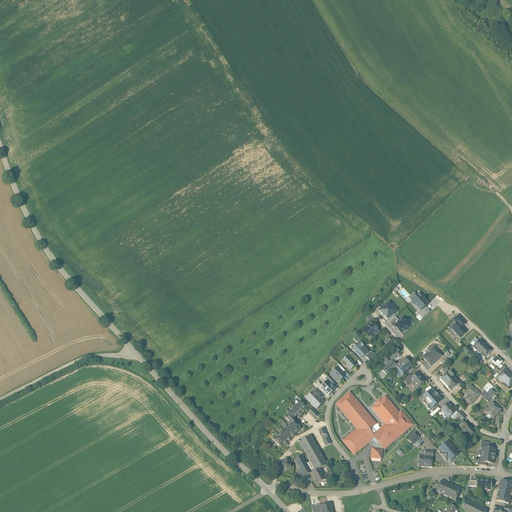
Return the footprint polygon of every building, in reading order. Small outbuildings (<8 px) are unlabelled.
[(418,294),(411,301),(412,302),(411,303),(414,305),(415,305),(420,310),(417,313),(422,319),(429,313),(424,308),(428,304),(418,294)] [(388,304),(380,311),(390,322),(395,317),(396,316),(394,313),(395,312),(388,304)] [(466,323),(459,315),(453,320),(457,324),(458,323),(461,327),(466,323)] [(390,322),(388,323),(394,329),(395,327),(401,333),(405,329),(405,330),(410,326),(405,321),(404,321),(402,319),(399,321),(395,317),(390,322)] [(372,324),(371,322),(364,329),(366,334),(369,337),(371,335),(377,329),(378,329),(373,324),(372,324)] [(461,327),(458,323),(457,324),(452,329),(460,337),(466,332),(461,327)] [(377,329),(371,335),(373,338),(380,332),(377,329)] [(491,351),(479,340),(473,347),(484,358),(491,351)] [(368,353),(359,343),(353,349),(362,359),(368,353)] [(434,348),(423,358),(431,366),(435,362),(435,361),(441,355),(434,348)] [(395,350),(380,363),(384,367),(399,354),(395,350)] [(358,360),(352,353),(348,357),(355,363),(358,360)] [(370,353),(366,357),(370,362),(374,358),(370,353)] [(348,357),(348,356),(343,361),(343,362),(342,363),(345,367),(346,366),(350,371),(357,365),(355,363),(348,357)] [(496,356),(491,361),(498,367),(503,362),(496,356)] [(444,357),(439,362),(442,365),(447,360),(444,357)] [(412,367),(405,359),(396,366),(396,367),(403,375),(406,373),(412,367)] [(392,362),(382,371),(387,376),(396,367),(396,366),(392,362)] [(345,371),(339,365),(336,367),(337,368),(342,373),(345,371)] [(337,368),(331,375),(336,380),(337,379),(339,382),(345,376),(342,373),(337,368)] [(511,376),(505,370),(504,369),(501,373),(498,377),(509,387),(511,383),(511,376)] [(382,371),(378,374),(382,379),(387,376),(382,371)] [(411,378),(409,379),(412,382),(417,388),(425,381),(417,372),(411,378)] [(459,383),(449,372),(445,375),(440,380),(451,391),(459,383)] [(409,376),(403,381),(407,386),(412,382),(409,379),(411,378),(409,376)] [(327,382),(320,389),(327,396),(335,389),(331,386),(327,382)] [(480,394),(470,386),(466,391),(470,394),(465,400),(471,405),(480,394)] [(441,400),(438,396),(436,393),(436,394),(432,390),(422,398),(425,401),(423,402),(427,408),(429,406),(432,409),(441,400)] [(318,397),(313,392),(306,398),(317,409),(323,402),(318,397)] [(381,429),(377,432),(372,427),(376,424),(351,395),(350,395),(349,394),(349,393),(337,404),(338,405),(338,406),(357,429),(343,441),(354,454),(370,441),(374,447),(374,449),(372,448),(371,458),(381,459),(381,451),(382,450),(383,448),(384,449),(412,425),(401,412),(381,429)] [(492,397),(488,393),(484,398),(488,402),(492,397)] [(305,407),(300,401),(294,407),(300,412),(305,407)] [(456,411),(449,403),(441,410),(448,418),(456,411)] [(500,410),(493,403),(485,412),(493,419),(500,410)] [(300,412),(294,407),(289,412),(294,417),(300,412)] [(318,415),(312,408),(308,413),(314,419),(318,415)] [(294,417),(289,412),(284,417),(289,422),(286,425),(291,430),(297,424),(292,419),(294,417)] [(460,412),(457,415),(458,417),(462,421),(465,418),(460,412)] [(297,424),(291,430),(296,434),(301,429),(297,424)] [(286,425),(282,430),(291,439),(296,434),(291,430),(286,425)] [(476,432),(469,425),(466,428),(464,426),(462,429),(470,438),(476,432)] [(291,439),(282,430),(277,434),(286,443),(291,439)] [(414,433),(408,440),(412,444),(418,437),(414,433)] [(286,443),(277,434),(272,439),(281,448),(286,443)] [(326,465),(310,436),(299,443),(310,463),(307,465),(302,456),(294,460),(300,470),(304,478),(312,473),(319,469),(326,465)] [(458,454),(448,441),(444,445),(446,447),(442,451),(443,452),(449,459),(450,461),(458,454)] [(488,449),(483,448),(482,450),(481,451),(481,455),(494,456),(495,453),(494,453),(495,449),(488,449)] [(446,461),(449,459),(443,452),(440,454),(446,461)] [(494,456),(481,455),(481,459),(481,462),(486,463),(493,463),(493,460),(494,460),(494,456)] [(424,456),(419,456),(418,467),(432,467),(432,456),(424,456)] [(290,463),(287,459),(280,464),(286,471),(291,468),(289,464),(290,463)] [(319,469),(312,473),(315,480),(314,481),(316,485),(325,480),(326,481),(333,477),(330,472),(323,476),(319,469)] [(453,486),(441,480),(440,482),(436,492),(448,497),(453,486)] [(492,481),(476,480),(476,481),(476,487),(476,489),(491,490),(492,481)] [(510,483),(501,481),(496,501),(505,503),(510,483)] [(461,489),(453,486),(448,497),(456,500),(461,489)] [(485,511),(487,510),(465,499),(459,511),(461,511),(485,511)]
